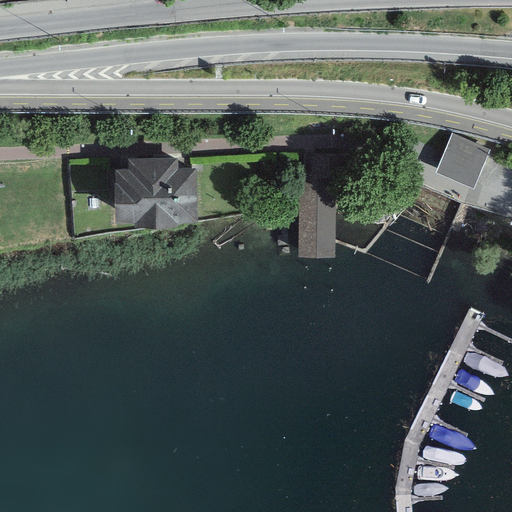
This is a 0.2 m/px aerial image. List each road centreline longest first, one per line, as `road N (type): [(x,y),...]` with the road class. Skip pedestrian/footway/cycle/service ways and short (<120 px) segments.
road 1 (primary): [(0,88),(324,90),(433,100),(511,120)]
road 2 (trunk): [(0,69),(291,44),(511,53)]
road 3 (primary): [(225,4),(0,28)]
road 4 (trunk): [(370,0),(225,4)]
